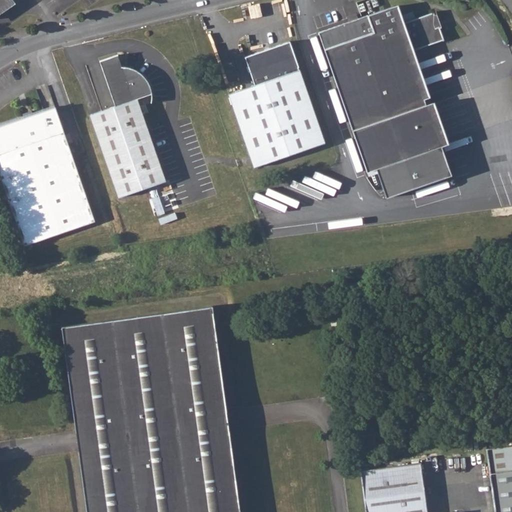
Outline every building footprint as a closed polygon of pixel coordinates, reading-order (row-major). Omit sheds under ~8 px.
[(10,0),(0,0),(0,9),(12,1),(10,0)] [(353,129),(367,170),(374,167),(384,196),(453,172),(443,144),(441,145),(408,51),(446,38),(441,24),(436,25),(435,10),(400,22),(394,4),(318,30),(353,129)] [(291,40),(246,55),(255,84),(230,93),(255,166),(326,141),(291,40)] [(114,106),(90,115),(118,197),(165,180),(137,98),(151,93),(150,90),(149,87),(148,83),(145,79),(141,75),(137,72),(132,70),(128,69),(122,68),(118,55),(99,61),(114,106)] [(55,107),(0,126),(0,175),(24,246),(95,221),(55,107)] [(240,511),(211,305),(61,327),(87,511),(240,511)] [(511,511),(511,443),(485,447),(488,471),(493,511),(511,511)] [(360,470),(365,511),(456,511),(449,511),(427,511),(420,462),(364,469),(360,470)]
